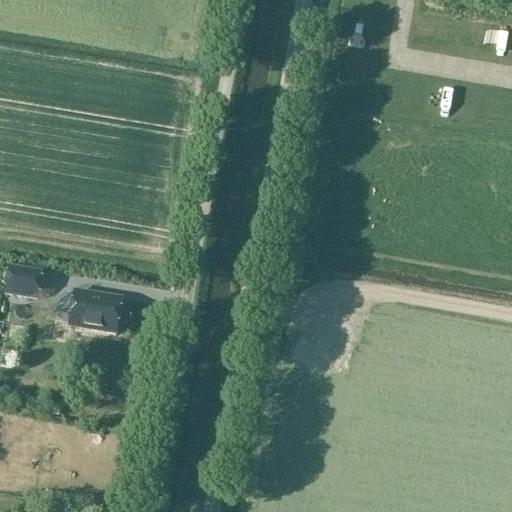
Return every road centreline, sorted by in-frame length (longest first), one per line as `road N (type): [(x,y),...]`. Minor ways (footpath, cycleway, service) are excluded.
road 1 (unclassified): [(211,511),(304,0)]
road 2 (unclassified): [(238,0),(147,511)]
